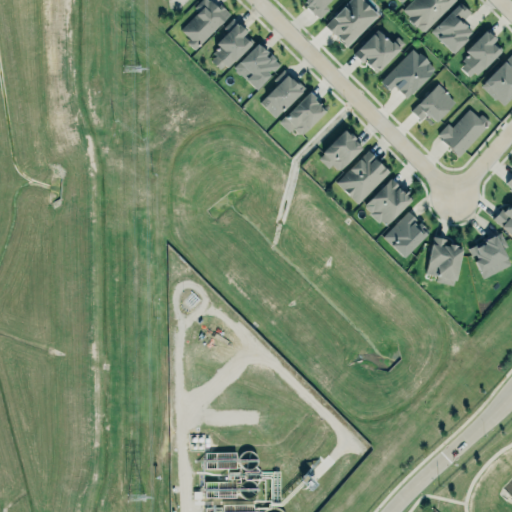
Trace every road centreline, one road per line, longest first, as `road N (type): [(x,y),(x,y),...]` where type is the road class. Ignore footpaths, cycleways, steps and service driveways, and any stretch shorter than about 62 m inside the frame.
road 1 (residential): [(453,195),(255,0)]
road 2 (tertiary): [(511,391),(388,511)]
